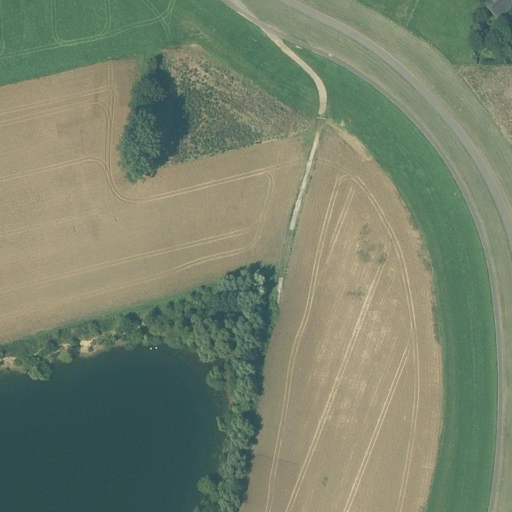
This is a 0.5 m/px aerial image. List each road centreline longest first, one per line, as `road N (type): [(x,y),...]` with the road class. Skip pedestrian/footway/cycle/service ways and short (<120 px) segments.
road 1 (unclassified): [(511,239),(487,177),(447,117),(366,44),(282,0)]
road 2 (track): [(236,0),(316,78),(321,119)]
